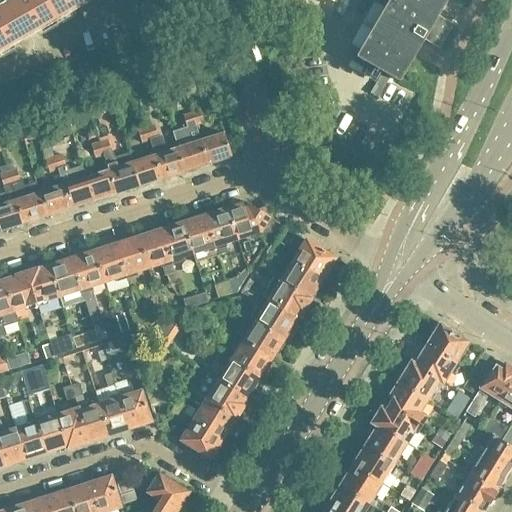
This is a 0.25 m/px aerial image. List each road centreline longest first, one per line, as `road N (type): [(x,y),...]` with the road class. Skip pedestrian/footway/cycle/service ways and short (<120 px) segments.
road 1 (residential): [(0,258),(268,171)]
road 2 (tertiary): [(249,505),(397,269)]
road 3 (residential): [(0,491),(142,446),(249,505)]
road 4 (tertiary): [(511,24),(413,218),(397,269)]
road 5 (tertiary): [(397,269),(479,185),(511,128)]
road 6 (residential): [(268,171),(215,0)]
road 7 (residential): [(397,269),(274,189),(268,171)]
road 8 (residential): [(511,341),(397,269)]
